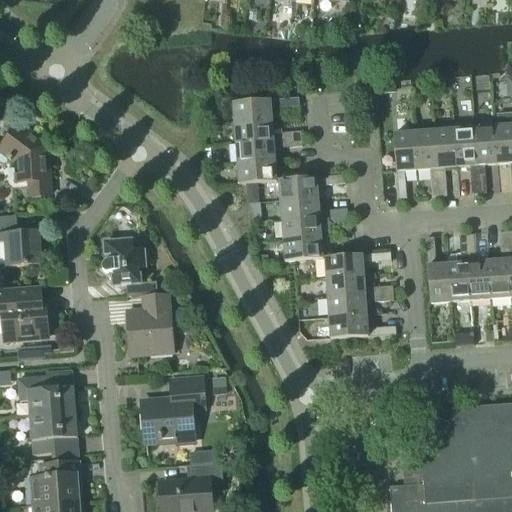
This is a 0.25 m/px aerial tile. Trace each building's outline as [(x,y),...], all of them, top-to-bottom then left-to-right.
[(396,84),(385,85),(386,95),(396,94),(396,84)] [(232,105),(234,126),(272,123),(271,111),(299,109),(298,100),(232,105)] [(494,129),(496,167),(509,166),(511,194),(511,193),(511,116),(497,117),(498,129),(494,129)] [(234,126),(235,146),(282,142),(281,135),(273,136),(272,123),(234,126)] [(49,167),(44,167),(42,143),(18,125),(0,150),(0,154),(14,164),(16,184),(28,184),(29,198),(50,197),(49,167)] [(477,176),(484,176),(484,167),(496,167),(494,129),(474,130),(477,176)] [(454,132),(456,170),(469,169),(470,187),(485,186),(484,176),(477,176),(474,130),(454,132)] [(437,179),(445,179),(444,170),(456,170),(454,132),(434,133),(437,179)] [(414,134),(417,172),(429,171),(431,189),(445,188),(445,179),(437,179),(434,133),(414,134)] [(291,135),(292,149),(302,149),(301,134),(291,135)] [(393,136),(398,202),(406,201),(404,173),(417,172),(414,134),(393,136)] [(235,146),(237,166),(275,164),(274,151),(292,149),(291,135),(281,135),(282,142),(235,146)] [(237,166),(238,187),(279,184),(304,182),(304,181),(303,174),(276,176),(275,164),(237,166)] [(279,184),(280,204),(318,201),(317,188),(345,186),(344,178),(304,181),(304,182),(279,184)] [(470,187),(471,196),(485,195),(485,186),(470,187)] [(431,189),(431,199),(446,198),(445,188),(431,189)] [(280,204),(282,224),(328,220),(327,213),(319,213),(318,201),(280,204)] [(337,212),(338,227),(348,226),(347,211),(337,212)] [(282,224),(283,243),(321,241),(320,228),(338,227),(337,212),(327,213),(328,220),(282,224)] [(41,267),(38,233),(17,235),(15,218),(0,219),(0,244),(5,244),(7,270),(41,267)] [(511,233),(498,235),(499,244),(511,243),(511,233)] [(459,238),(459,248),(474,247),(473,237),(459,238)] [(425,241),(430,306),(451,305),(448,266),(436,267),(433,240),(425,241)] [(283,243),(284,264),(324,261),(350,259),(350,258),(349,252),(322,254),(321,241),(283,243)] [(145,269),(143,254),(132,255),(130,243),(105,245),(106,262),(102,267),(102,271),(106,274),(112,274),(114,288),(126,287),(127,299),(157,296),(156,284),(134,286),(133,270),(145,269)] [(508,253),(511,300),(511,243),(499,244),(500,254),(508,253)] [(468,257),(471,303),(491,302),(488,264),(475,265),(474,247),(459,248),(460,257),(468,257)] [(488,264),(491,302),(511,300),(508,253),(500,254),(501,263),(488,264)] [(324,261),(326,280),(364,278),(363,265),(391,263),(390,255),(350,258),(350,259),(324,261)] [(448,266),(451,305),(471,303),(468,257),(460,257),(461,266),(448,266)] [(326,280),(327,300),(373,296),(373,290),(365,290),(364,278),(326,280)] [(383,289),(384,304),(393,303),(392,288),(383,289)] [(28,290),(0,292),(0,316),(1,317),(2,336),(6,336),(7,345),(46,342),(45,333),(49,332),(47,302),(43,302),(43,303),(41,289),(28,290)] [(327,300),(328,320),(366,318),(365,305),(384,304),(383,289),(373,290),(373,296),(327,300)] [(127,314),(131,358),(172,355),(167,297),(143,299),(144,313),(127,314)] [(330,341),(396,336),(395,328),(372,330),(367,328),(366,318),(328,320),(330,341)] [(483,341),(474,341),(475,349),(484,349),(483,341)] [(42,350),(18,351),(19,362),(43,360),(42,350)] [(18,379),(20,404),(29,403),(31,418),(74,414),(71,372),(46,375),(46,377),(18,379)] [(193,445),(191,412),(204,411),(201,380),(171,382),(172,402),(142,404),(145,441),(175,439),(176,446),(193,445)] [(225,381),(213,381),(214,396),(225,396),(225,381)] [(391,511),(511,511),(511,406),(418,414),(423,471),(403,472),(404,488),(389,489),(391,511)] [(34,458),(71,455),(78,454),(74,414),(31,418),(34,458)] [(20,454),(0,455),(0,466),(20,465),(20,454)] [(200,455),(190,456),(191,467),(201,466),(200,455)] [(30,480),(32,508),(82,504),(79,464),(39,467),(40,479),(30,480)] [(208,511),(208,495),(224,494),(221,466),(188,468),(189,483),(163,485),(164,511),(208,511)]
